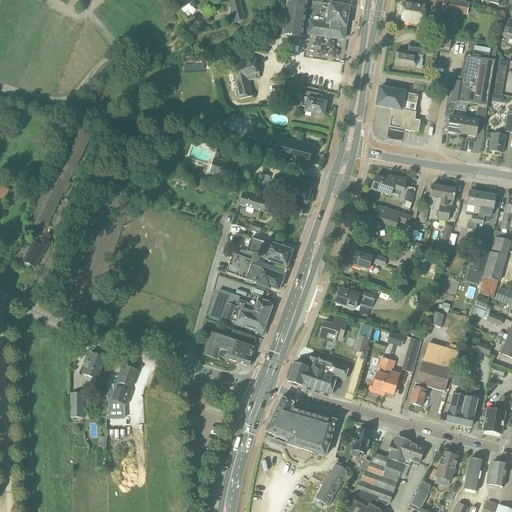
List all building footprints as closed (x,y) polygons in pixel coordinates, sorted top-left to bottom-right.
[(173,0),(179,10),(194,0),(173,0)] [(236,0),(228,2),(234,23),(244,20),(239,0),(236,0)] [(287,0),(283,35),(301,38),(302,33),(307,34),(307,35),(308,35),(343,40),(345,27),(347,15),(349,14),(349,10),(348,9),(348,8),(330,5),(325,5),(325,9),(322,9),(305,6),(306,0),(287,0)] [(467,16),(469,3),(448,0),(442,0),(441,12),(467,16)] [(423,8),(404,5),(401,22),(421,25),(423,8)] [(273,10),(269,33),(275,34),(279,10),(273,10)] [(511,22),(505,38),(504,38),(501,45),(506,47),(509,40),(511,41),(511,22)] [(450,40),(436,38),(433,49),(448,52),(450,40)] [(486,108),(494,62),(496,47),(469,43),(466,58),(463,57),(458,89),(450,88),(447,103),(445,115),(453,116),(455,105),(456,105),(456,102),(486,108)] [(394,65),(405,67),(406,68),(410,69),(411,68),(414,68),(415,58),(421,59),(423,48),(409,46),(408,53),(396,51),(394,65)] [(253,56),(229,62),(239,100),(252,97),(248,81),(259,78),(253,56)] [(503,86),(504,80),(493,78),(492,83),(503,86)] [(397,92),(379,88),(376,106),(392,109),(389,127),(417,133),(419,122),(413,121),(415,114),(401,111),(404,93),(397,92)] [(302,101),(301,107),(305,107),(304,112),(315,115),(314,116),(320,118),(321,116),(323,116),(325,103),(315,101),(317,95),(304,92),(302,101)] [(486,109),(478,108),(476,120),(484,122),(486,109)] [(447,133),(461,136),(464,120),(450,118),(446,117),(444,130),(448,131),(447,133)] [(61,127),(63,121),(51,118),(49,124),(61,127)] [(478,123),(464,120),(461,136),(475,138),(478,123)] [(73,125),(46,180),(26,221),(44,230),(69,180),(92,134),(73,125)] [(487,149),(489,149),(489,152),(503,154),(505,137),(492,135),(491,141),(489,140),(487,142),(486,147),(487,149)] [(303,150),(304,145),(282,140),(279,154),(288,157),(287,162),(306,167),(310,152),(303,150)] [(208,176),(232,183),(237,167),(213,160),(208,176)] [(395,179),(394,181),(388,179),(387,182),(375,178),(371,190),(390,197),(390,195),(397,196),(399,192),(402,193),(404,188),(405,180),(395,179)] [(162,189),(148,184),(143,199),(158,204),(162,189)] [(287,184),(283,198),(306,204),(310,191),(299,188),(300,187),(293,185),(292,186),(287,184)] [(8,190),(0,186),(0,200),(3,202),(8,190)] [(430,220),(435,220),(436,212),(439,212),(443,188),(431,186),(429,198),(436,199),(434,211),(431,210),(430,220)] [(455,190),(443,188),(439,212),(437,221),(447,222),(449,208),(446,207),(447,201),(453,202),(455,190)] [(404,201),(410,203),(413,194),(407,192),(404,201)] [(478,215),(479,208),(482,195),(469,192),(467,206),(474,207),(473,214),(478,215)] [(242,195),(238,206),(268,215),(271,204),(264,202),(264,200),(257,198),(257,199),(242,195)] [(479,208),(478,215),(478,216),(483,217),(483,216),(490,217),(491,210),(492,210),(494,197),(482,195),(479,208)] [(511,228),(511,200),(509,200),(506,213),(504,213),(501,229),(508,231),(509,228),(511,228)] [(380,224),(391,228),(391,227),(393,228),(397,229),(398,228),(400,223),(404,225),(407,217),(378,207),(374,218),(363,214),(358,230),(376,236),(380,224)] [(75,218),(69,216),(62,230),(68,233),(75,218)] [(474,237),(476,224),(478,217),(472,216),(471,223),(468,223),(467,228),(468,228),(466,235),(474,237)] [(261,226),(251,223),(249,229),(259,233),(261,226)] [(445,225),(439,247),(446,249),(452,227),(445,225)] [(25,226),(23,232),(33,236),(36,231),(25,226)] [(19,238),(16,245),(24,249),(27,243),(19,238)] [(38,245),(33,242),(23,262),(28,264),(28,265),(30,266),(30,265),(35,268),(42,254),(43,254),(48,243),(41,239),(38,245)] [(246,252),(259,257),(265,259),(264,260),(286,267),(291,252),(269,245),(264,244),(251,239),(246,252)] [(414,244),(412,250),(422,253),(424,246),(414,244)] [(477,249),(471,270),(482,274),(488,252),(477,249)] [(353,252),(348,265),(367,272),(370,264),(383,268),(386,261),(366,253),(365,256),(353,252)] [(486,265),(501,269),(505,257),(489,252),(486,265)] [(253,261),(234,255),(230,265),(227,274),(239,279),(240,278),(246,280),(257,284),(269,289),(270,287),(277,290),(282,278),(262,270),(262,271),(251,267),(253,261)] [(501,269),(486,265),(483,277),(498,282),(501,269)] [(406,269),(400,267),(396,279),(402,281),(406,269)] [(361,292),(360,296),(340,289),(335,305),(354,311),(356,305),(370,310),(374,297),(361,292)] [(511,307),(508,315),(511,316),(511,294),(500,289),(495,301),(511,307)] [(222,318),(236,323),(243,303),(238,301),(239,299),(219,291),(216,301),(209,319),(221,323),(222,318)] [(478,297),(474,307),(488,314),(491,308),(486,306),(488,301),(478,297)] [(243,303),(236,323),(236,324),(242,327),(242,328),(262,335),(272,305),(258,300),(255,309),(250,307),(250,305),(243,303)] [(448,313),(450,306),(443,303),(440,311),(448,313)] [(485,312),(474,308),(471,315),(470,315),(469,318),(476,321),(477,318),(482,320),(485,312)] [(429,325),(440,329),(444,317),(432,314),(429,325)] [(503,320),(490,315),(487,321),(500,327),(503,320)] [(341,341),(346,324),(338,321),(336,328),(327,325),(327,324),(323,323),(321,327),(322,327),(318,339),(334,344),(335,339),(341,341)] [(419,331),(413,326),(408,333),(414,338),(419,331)] [(391,334),(388,344),(400,347),(403,338),(391,334)] [(252,349),(224,339),(210,335),(203,356),(216,360),(217,357),(248,368),(248,366),(251,365),(251,363),(250,362),(250,360),(249,359),(252,349)] [(353,352),(364,355),(368,340),(357,337),(353,352)] [(511,360),(511,344),(506,342),(503,348),(501,347),(498,353),(501,354),(500,355),(511,360)] [(478,343),(475,350),(488,356),(491,348),(478,343)] [(428,344),(423,364),(421,364),(409,404),(420,407),(425,392),(426,393),(427,388),(444,393),(450,372),(452,373),(458,352),(428,344)] [(97,381),(104,360),(89,354),(82,375),(97,381)] [(288,382),(306,388),(309,379),(310,379),(315,364),(319,365),(322,357),(311,354),(309,362),(312,363),(310,370),(293,364),(288,382)] [(349,367),(322,357),(319,365),(315,364),(310,379),(309,379),(306,388),(320,392),(330,396),(336,378),(334,378),(335,376),(344,379),(343,381),(344,381),(349,367)] [(415,361),(404,358),(401,370),(411,373),(415,361)] [(378,392),(392,396),(400,373),(400,372),(400,371),(400,370),(399,370),(399,369),(399,368),(398,368),(397,368),(396,368),(395,368),(394,368),(393,369),(393,370),(392,370),(392,369),(391,369),(393,364),(385,361),(383,367),(382,367),(379,375),(377,375),(374,384),(371,383),(368,392),(377,395),(378,392)] [(504,372),(492,366),(489,372),(502,377),(504,372)] [(137,372),(122,367),(116,383),(131,388),(137,372)] [(471,385),(469,392),(478,394),(479,387),(471,385)] [(458,426),(466,393),(459,391),(459,393),(453,392),(450,406),(449,406),(448,411),(446,423),(458,426)] [(478,396),(466,393),(458,426),(470,429),(473,417),(474,418),(475,412),(474,412),(478,396)] [(70,419),(83,419),(82,395),(69,395),(70,419)] [(485,418),(483,431),(501,434),(507,399),(501,398),(500,406),(497,405),(495,412),(487,410),(484,409),(483,417),(485,418)] [(291,408),(292,404),(281,399),(266,432),(287,442),(286,445),(325,458),(335,422),(294,410),(294,409),(291,408)] [(365,454),(370,435),(369,435),(368,432),(364,431),(363,433),(357,431),(355,437),(353,437),(351,444),(353,445),(351,450),(352,450),(350,456),(357,458),(359,452),(365,454)] [(379,511),(379,510),(389,504),(403,465),(411,444),(411,443),(395,437),(394,442),(392,441),(388,451),(390,452),(388,459),(375,454),(353,495),(344,511),(379,511)] [(424,449),(411,444),(403,465),(409,467),(411,462),(418,464),(424,449)] [(436,477),(434,484),(435,486),(444,489),(447,487),(449,481),(450,482),(457,457),(443,453),(436,477)] [(477,490),(478,484),(479,478),(482,462),(469,459),(466,475),(464,487),(465,489),(475,491),(477,490)] [(339,460),(336,466),(315,499),(327,506),(343,481),(349,485),(353,479),(347,475),(348,473),(351,468),(339,460)] [(506,466),(492,463),(488,485),(503,487),(506,466)] [(346,489),(342,497),(349,500),(353,493),(346,489)] [(417,491),(410,505),(420,510),(427,496),(417,491)] [(484,511),(487,511),(493,511),(496,505),(487,502),(484,511)]
